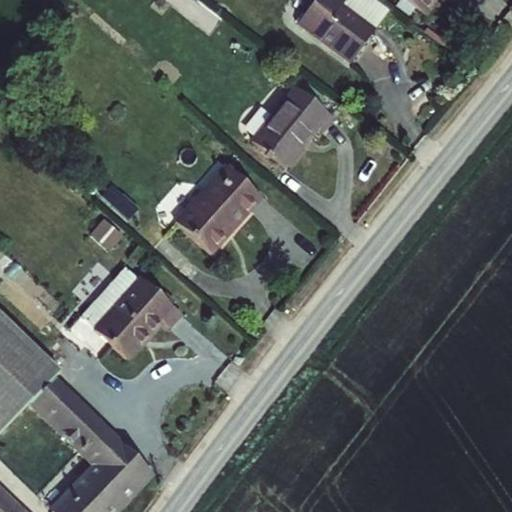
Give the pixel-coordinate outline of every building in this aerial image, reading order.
[(313,0),(294,25),(348,64),(375,29),(341,4),(344,0),(313,0)] [(389,10),(375,0),(344,0),(341,4),(375,29),(389,10)] [(405,0),(430,19),(444,0),(405,0)] [(249,141),(285,170),(318,130),(322,135),(334,119),(294,85),(249,141)] [(175,222),(213,255),(264,199),(226,165),(175,222)] [(112,185),(102,197),(127,221),(140,209),(112,185)] [(124,236),(104,219),(90,234),(110,251),(124,236)] [(82,315),(94,327),(138,279),(126,268),(82,315)] [(93,329),(129,362),(165,324),(171,330),(184,316),(172,305),(163,297),(140,277),(138,279),(94,327),(93,329)] [(167,293),(163,297),(172,305),(175,301),(167,293)] [(57,377),(61,372),(0,313),(0,434),(28,406),(57,377)] [(57,377),(28,406),(90,466),(49,509),(51,511),(120,511),(156,476),(57,377)] [(0,511),(26,511),(0,487),(0,511)]
